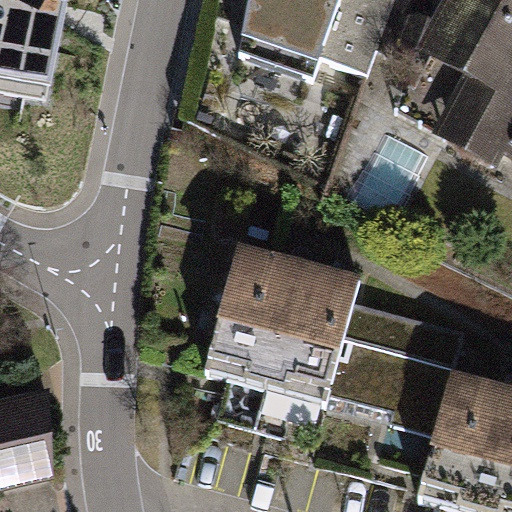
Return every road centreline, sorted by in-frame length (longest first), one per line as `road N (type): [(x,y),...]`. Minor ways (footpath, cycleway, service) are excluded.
road 1 (tertiary): [(110,285),(163,0)]
road 2 (tertiary): [(122,511),(110,285)]
